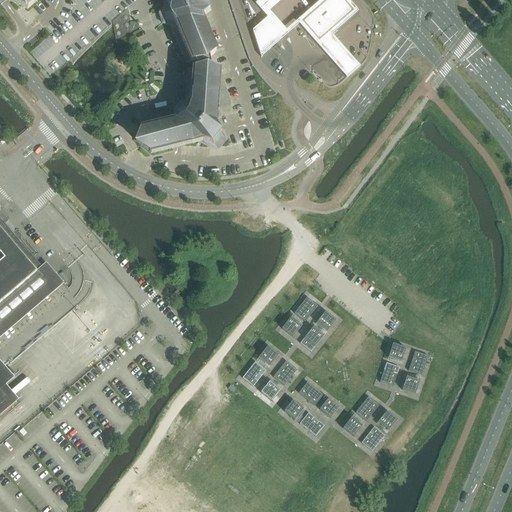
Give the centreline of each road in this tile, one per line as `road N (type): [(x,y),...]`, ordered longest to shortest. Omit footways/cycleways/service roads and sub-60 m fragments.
road 1 (unclassified): [(305,245),(102,511)]
road 2 (unclassified): [(251,186),(190,192),(124,172),(81,138),(0,43)]
road 3 (residential): [(305,245),(335,229),(375,183),(473,254)]
road 4 (unclassified): [(277,176),(316,156),(413,33)]
road 5 (unclassified): [(404,24),(277,176)]
road 6 (unknown): [(305,245),(365,294),(366,333),(352,381)]
road 7 (secondary): [(413,33),(511,149)]
road 8 (secondary): [(511,389),(461,511)]
road 9 (secondary): [(511,101),(432,11)]
